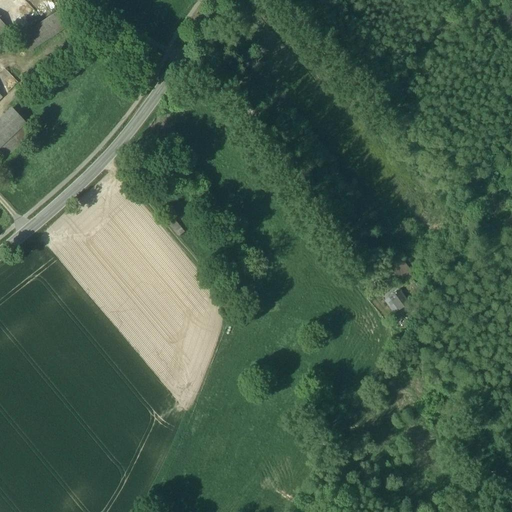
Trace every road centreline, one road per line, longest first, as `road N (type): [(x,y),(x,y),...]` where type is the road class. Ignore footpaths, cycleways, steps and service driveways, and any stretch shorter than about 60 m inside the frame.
road 1 (secondary): [(0,253),(108,159),(223,0)]
road 2 (track): [(226,304),(108,159)]
